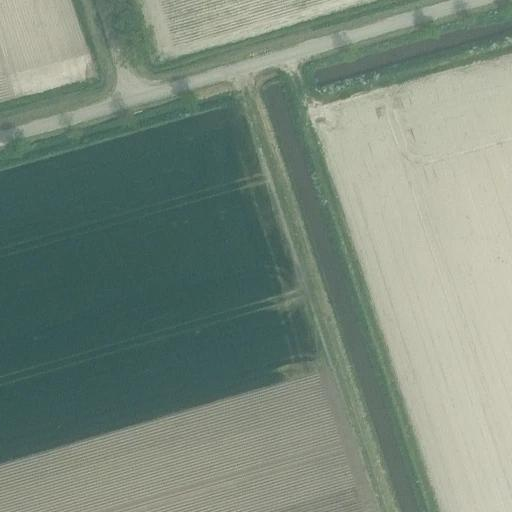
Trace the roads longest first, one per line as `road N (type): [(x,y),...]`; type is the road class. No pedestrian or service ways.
road 1 (unclassified): [(131,97),(469,0)]
road 2 (unclassified): [(0,135),(131,97)]
